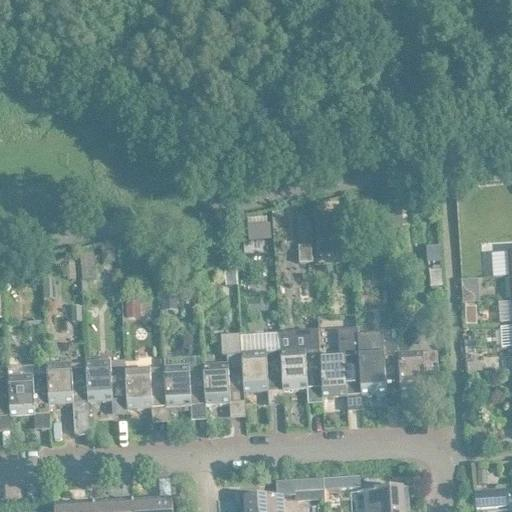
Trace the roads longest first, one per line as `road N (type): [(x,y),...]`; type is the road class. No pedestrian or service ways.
road 1 (residential): [(209,450),(403,439),(438,454),(445,511)]
road 2 (residential): [(0,464),(209,450)]
